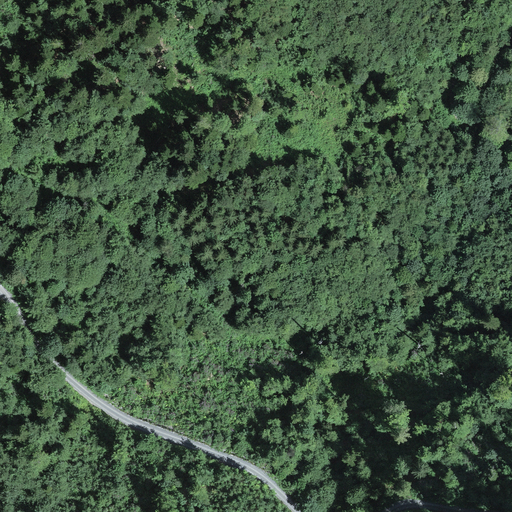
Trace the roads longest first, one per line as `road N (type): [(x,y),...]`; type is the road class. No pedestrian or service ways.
road 1 (track): [(302,511),(255,471),(113,414),(47,357),(0,292)]
road 2 (track): [(467,0),(452,115),(475,116),(511,32)]
